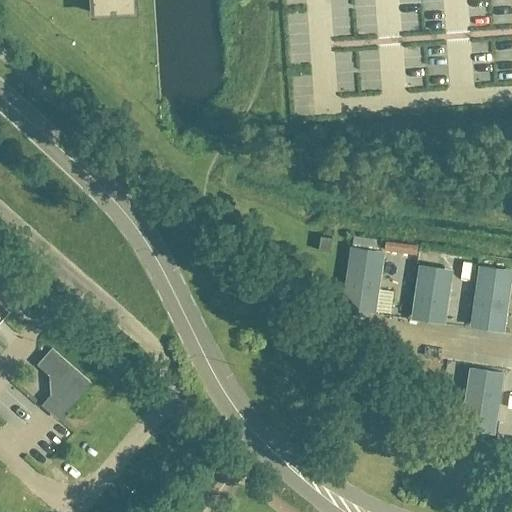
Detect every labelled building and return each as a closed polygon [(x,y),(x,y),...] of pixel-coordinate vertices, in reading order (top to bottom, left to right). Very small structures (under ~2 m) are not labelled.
[(93,0),(95,13),(138,11),(136,0),(93,0)] [(318,251),(330,253),(332,238),(320,236),(318,251)] [(351,248),(343,307),(374,312),(381,265),(374,263),(375,252),(351,248)] [(443,275),(444,270),(419,266),(412,319),(444,324),(451,276),(443,275)] [(480,267),(472,326),(503,331),(510,283),(502,282),(504,270),(480,267)] [(0,322),(10,311),(0,302),(0,322)] [(52,348),(38,365),(50,376),(51,395),(68,410),(91,383),(52,348)] [(471,369),(463,416),(471,418),(469,429),(493,433),(502,374),(471,369)]
